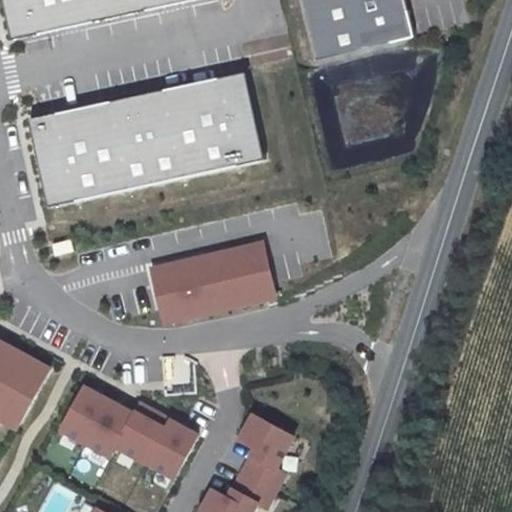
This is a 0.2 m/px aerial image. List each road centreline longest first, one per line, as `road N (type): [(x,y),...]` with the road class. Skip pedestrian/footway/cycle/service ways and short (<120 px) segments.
road 1 (secondary): [(362,511),(511,62)]
road 2 (residential): [(202,342),(217,417),(168,511)]
